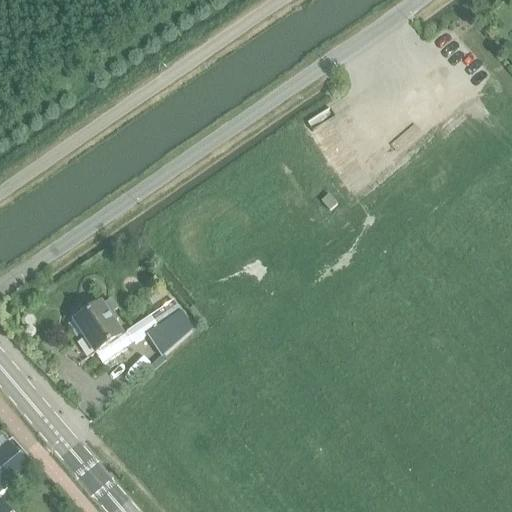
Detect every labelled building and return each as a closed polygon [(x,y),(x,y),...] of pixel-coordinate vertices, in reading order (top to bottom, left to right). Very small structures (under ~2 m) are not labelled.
[(338,206),(330,197),(321,204),(330,213),(338,206)] [(101,306),(73,325),(102,367),(128,351),(120,340),(123,338),(110,319),(117,314),(110,303),(103,308),(101,306)] [(174,304),(127,335),(134,346),(147,338),(181,315),(174,304)] [(191,307),(187,310),(201,326),(205,323),(191,307)] [(181,315),(147,338),(162,360),(193,332),(181,315)] [(0,496),(0,497),(30,471),(6,444),(5,445),(0,449),(0,496)]
